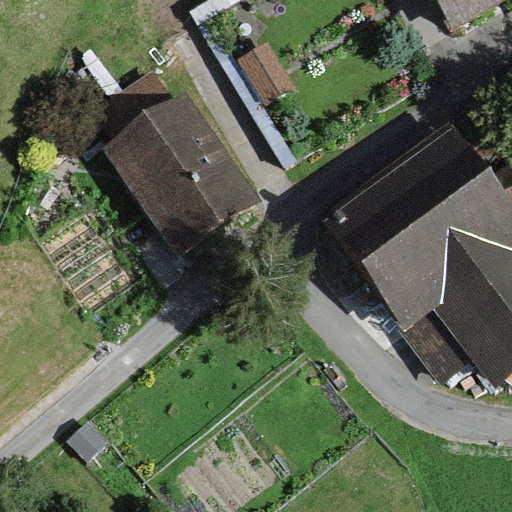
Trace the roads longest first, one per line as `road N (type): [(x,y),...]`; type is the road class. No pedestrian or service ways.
road 1 (unclassified): [(0,471),(352,167),(444,110),(511,80)]
road 2 (track): [(271,235),(368,351),(420,397),(473,418),(511,418)]
